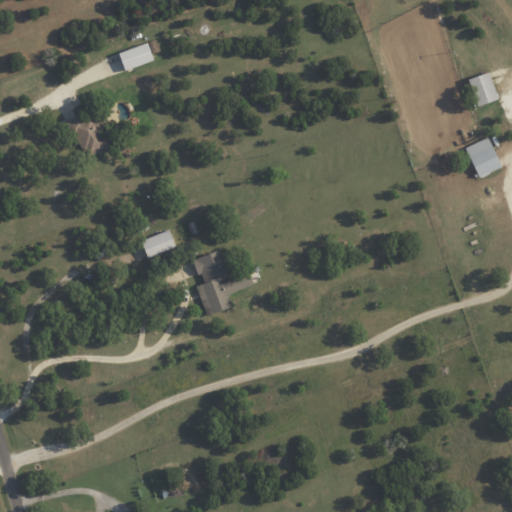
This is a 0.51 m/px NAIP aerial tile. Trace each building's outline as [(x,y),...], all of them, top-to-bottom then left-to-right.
[(118,52),(123,70),(152,61),(146,43),(118,52)] [(467,78),(475,106),(496,99),(488,72),(467,78)] [(109,145),(93,109),(67,121),(83,157),(109,145)] [(475,176),(499,169),(489,138),(465,145),(475,176)] [(146,258),(175,247),(168,229),(140,240),(146,258)] [(252,285),(248,272),(227,278),(218,251),(193,259),(201,284),(195,286),(205,316),(231,307),(227,293),(252,285)]
